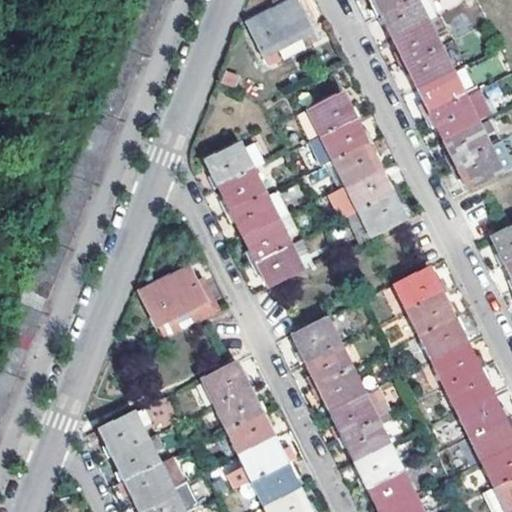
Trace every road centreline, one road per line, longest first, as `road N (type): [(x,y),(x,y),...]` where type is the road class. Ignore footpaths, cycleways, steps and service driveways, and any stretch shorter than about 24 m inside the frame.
road 1 (residential): [(511,361),(332,0)]
road 2 (residential): [(342,511),(185,200),(154,186)]
road 3 (residential): [(48,456),(154,186)]
road 4 (residential): [(154,186),(225,0)]
